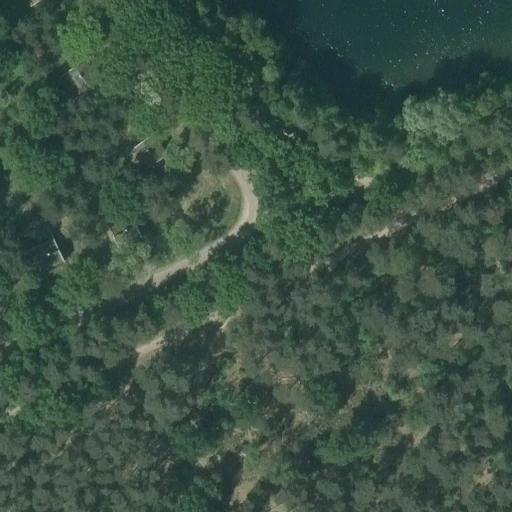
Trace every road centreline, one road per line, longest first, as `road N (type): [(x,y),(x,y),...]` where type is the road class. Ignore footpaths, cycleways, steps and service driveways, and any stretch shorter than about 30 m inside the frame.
road 1 (unclassified): [(511,192),(0,431)]
road 2 (track): [(156,511),(153,455),(210,335)]
